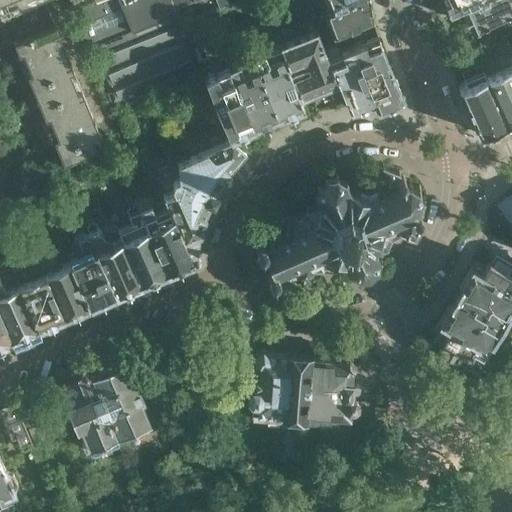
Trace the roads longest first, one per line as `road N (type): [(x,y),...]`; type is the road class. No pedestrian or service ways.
road 1 (residential): [(228,267),(253,296),(276,306),(326,308),(389,292),(427,266),(451,230),(460,193),(452,158)]
road 2 (residential): [(452,158),(370,137),(288,161),(236,213),(228,267)]
road 3 (residential): [(228,267),(0,368)]
road 4 (residential): [(452,158),(398,0)]
